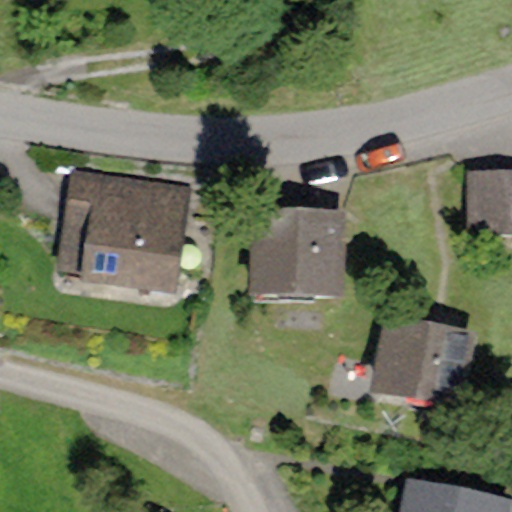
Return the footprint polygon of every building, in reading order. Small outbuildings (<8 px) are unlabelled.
[(511,177),(468,177),(467,236),(511,237),(511,177)] [(189,195),(72,181),(60,277),(83,280),(81,292),(177,303),(189,195)] [(352,222),(255,217),(251,305),(347,310),(352,222)] [(431,334),(387,326),(371,403),(458,420),(474,343),(431,334)] [(500,511),(502,503),(395,489),(391,511),(500,511)]
